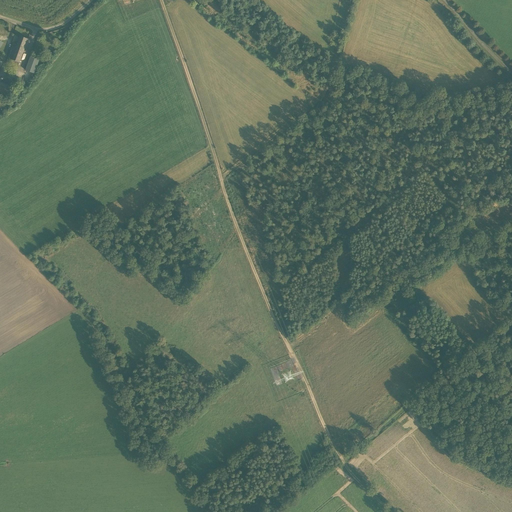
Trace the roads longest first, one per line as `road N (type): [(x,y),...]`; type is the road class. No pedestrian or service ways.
road 1 (track): [(221,181),(264,299),(342,463)]
road 2 (track): [(221,181),(322,91),(348,0)]
road 3 (track): [(161,0),(221,181)]
road 4 (track): [(511,478),(454,451),(419,396)]
road 5 (track): [(419,396),(511,316)]
